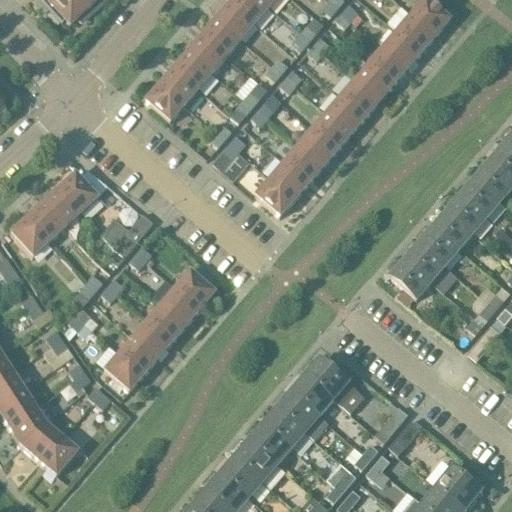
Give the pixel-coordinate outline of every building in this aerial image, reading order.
[(40,0),(38,3),(49,16),(66,0),(40,0)] [(66,0),(49,16),(61,28),(65,25),(69,29),(76,23),(79,26),(89,17),(90,19),(110,0),(66,0)] [(253,0),(235,0),(229,7),(254,29),(268,12),(253,0)] [(253,0),(268,12),(278,0),(253,0)] [(335,0),(331,0),(327,6),(336,14),(343,6),(335,0)] [(449,25),(424,3),(409,20),(434,42),(449,25)] [(321,13),(330,21),(336,14),(327,6),(321,13)] [(215,24),(240,45),(254,29),(229,7),(215,24)] [(347,10),(340,18),(350,26),(357,19),(347,10)] [(334,25),(344,34),(350,26),(340,18),(334,25)] [(434,42),(409,20),(395,36),(420,58),(434,42)] [(215,24),(201,40),(226,62),(240,45),(215,24)] [(315,39),(305,31),(298,39),(308,47),(315,39)] [(420,58),(395,36),(381,53),(406,74),(420,58)] [(292,46),(301,54),(308,47),(298,39),(292,46)] [(187,56),(212,78),(226,62),(201,40),(187,56)] [(319,43),(312,51),(322,59),(328,51),(319,43)] [(306,59),(315,67),(322,59),(312,51),(306,59)] [(406,74),(381,53),(367,69),(392,91),(406,74)] [(187,56),(173,73),(198,94),(212,78),(187,56)] [(277,64),(270,71),(279,79),(286,72),(277,64)] [(367,69),(353,85),(378,107),(392,91),(367,69)] [(264,78),(273,87),(279,79),(270,71),(264,78)] [(173,73),(158,89),(183,111),(198,94),(173,73)] [(301,84),(291,75),(284,83),(294,92),(301,84)] [(278,91),(288,99),(294,92),(284,83),(278,91)] [(378,107),(353,85),(339,102),(364,123),(378,107)] [(144,106),(169,128),(183,111),(158,89),(144,106)] [(249,97),(242,104),(252,112),(258,105),(249,97)] [(325,118),(350,140),(364,123),(339,102),(325,118)] [(245,120),(252,112),(242,104),(236,112),(245,120)] [(263,109),(256,116),(266,125),(272,117),(263,109)] [(250,124),(259,132),(266,125),(256,116),(250,124)] [(325,118),(311,135),(336,156),(350,140),(325,118)] [(230,137),(220,129),(214,137),(223,145),(230,137)] [(336,156),(311,135),(297,151),(322,172),(336,156)] [(208,145),(217,153),(223,145),(214,137),(208,145)] [(235,141),(228,149),(238,157),(244,150),(235,141)] [(221,156),(231,165),(238,157),(228,149),(221,156)] [(322,172),(297,151),(282,167),(307,189),(322,172)] [(511,158),(504,152),(490,168),(511,186),(511,158)] [(307,189),(282,167),(268,184),(293,205),(307,189)] [(511,196),(511,186),(490,168),(476,184),(503,207),(511,196)] [(74,179),(58,194),(80,218),(96,203),(74,179)] [(254,201),(279,222),(293,205),(268,184),(254,201)] [(462,201),(489,224),(503,207),(476,184),(462,201)] [(58,194),(42,208),(64,233),(80,218),(58,194)] [(448,217),(475,240),(489,224),(462,201),(448,217)] [(42,208),(26,223),(48,247),(64,233),(42,208)] [(434,234),(461,257),(475,240),(448,217),(434,234)] [(141,219),(125,239),(136,248),(152,229),(141,219)] [(9,238),(32,262),(48,247),(26,223),(9,238)] [(434,234),(420,250),(446,273),(461,257),(434,234)] [(121,247),(114,255),(122,264),(130,255),(121,247)] [(420,250),(406,266),(432,289),(446,273),(420,250)] [(141,252),(134,260),(144,267),(150,259),(141,252)] [(108,263),(117,270),(122,264),(114,255),(108,263)] [(0,256),(0,277),(12,295),(22,288),(0,256)] [(128,268),(137,275),(144,267),(134,260),(128,268)] [(418,306),(432,289),(406,266),(391,283),(418,306)] [(213,298),(188,277),(174,294),(199,315),(213,298)] [(101,289),(92,281),(86,288),(94,297),(101,289)] [(113,284),(106,292),(116,300),(122,292),(113,284)] [(79,296),(88,304),(94,297),(86,288),(79,296)] [(100,300),(109,308),(116,300),(106,292),(100,300)] [(199,315),(174,294),(160,310),(185,331),(199,315)] [(504,306),(496,299),(488,308),(496,316),(504,306)] [(31,300),(21,307),(26,316),(36,309),(31,300)] [(480,318),(488,325),(496,316),(488,308),(480,318)] [(42,318),(36,309),(26,316),(32,324),(42,318)] [(160,310),(146,326),(171,348),(185,331),(160,310)] [(80,313),(73,321),(83,329),(90,321),(80,313)] [(511,319),(505,313),(497,323),(505,329),(511,320),(511,319)] [(67,328),(77,336),(83,329),(73,321),(67,328)] [(482,333),(473,324),(467,331),(476,340),(482,333)] [(146,326),(132,343),(157,364),(171,348),(146,326)] [(491,331),(467,359),(476,367),(500,339),(491,331)] [(55,336),(45,343),(51,351),(61,345),(55,336)] [(157,364),(132,343),(117,359),(142,380),(157,364)] [(57,360),(67,353),(61,345),(51,351),(57,360)] [(0,383),(11,376),(0,359),(0,383)] [(103,376),(128,397),(142,380),(117,359),(103,376)] [(348,388),(321,365),(306,382),(333,405),(334,404),(341,411),(355,395),(348,388)] [(78,369),(68,376),(73,385),(84,378),(78,369)] [(11,376),(0,383),(0,409),(23,395),(11,376)] [(79,393),(90,386),(84,378),(73,385),(79,393)] [(333,405),(306,382),(292,398),(319,421),(333,405)] [(87,401),(94,408),(102,399),(95,392),(87,401)] [(34,413),(23,395),(0,409),(0,420),(7,431),(34,413)] [(319,421),(292,398),(278,415),(305,438),(319,421)] [(110,405),(102,399),(94,408),(102,415),(110,405)] [(375,441),(384,449),(391,440),(408,420),(399,412),(375,441)] [(34,413),(7,431),(20,451),(45,430),(34,413)] [(305,438),(278,415),(264,431),(291,454),(305,438)] [(389,453),(398,461),(422,432),(413,424),(389,453)] [(45,430),(20,451),(37,466),(59,441),(45,430)] [(264,431),(250,447),(277,470),(291,454),(264,431)] [(55,482),(77,457),(59,441),(37,466),(55,482)] [(277,470),(250,447),(236,464),(263,487),(277,470)] [(378,456),(370,449),(362,459),(370,466),(378,456)] [(354,469),(362,475),(370,466),(362,459),(354,469)] [(390,467),(382,460),(374,470),(382,477),(390,467)] [(263,487),(236,464),(222,480),(248,503),(263,487)] [(340,469),(327,485),(335,492),(342,499),(356,482),(340,469)] [(366,480),(373,487),(382,477),(374,470),(366,480)] [(452,472),(436,491),(462,511),(470,511),(483,497),(452,472)] [(208,496),(225,511),(240,511),(248,503),(222,480),(208,496)] [(462,511),(436,491),(422,509),(426,511),(462,511)] [(326,502),(334,509),(342,499),(335,492),(326,502)] [(361,502),(353,495),(345,505),(352,511),(361,502)] [(193,511),(225,511),(208,496),(193,511)]
